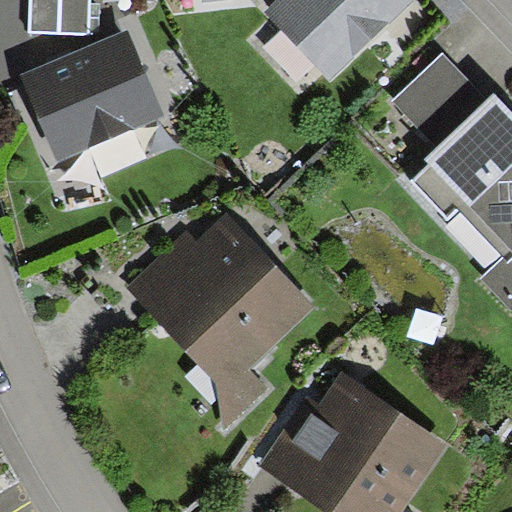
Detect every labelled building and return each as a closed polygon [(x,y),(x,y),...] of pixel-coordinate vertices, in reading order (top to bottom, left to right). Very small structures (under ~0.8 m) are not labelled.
[(34,0),(34,30),(91,32),(91,0),(34,0)] [(412,0),(274,0),(262,13),(331,81),(412,0)] [(130,30),(21,78),(61,167),(169,119),(130,30)] [(487,98),(446,54),(397,101),(442,148),(430,160),(433,163),(415,180),(449,215),(457,207),(504,256),(479,280),(510,311),(511,309),(511,107),(495,90),(487,98)] [(129,287),(214,377),(223,430),(271,385),(253,366),(318,305),(228,210),(198,238),(190,229),(129,287)] [(332,511),(407,511),(451,449),(340,373),(316,408),(305,401),(262,464),(332,511)]
